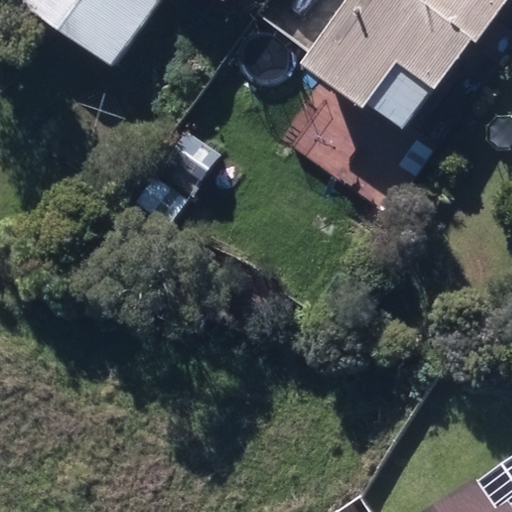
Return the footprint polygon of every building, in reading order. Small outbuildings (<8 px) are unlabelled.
[(11,0),(9,3),(116,77),(162,12),(145,0),(11,0)] [(161,0),(203,30),(219,8),(225,13),(234,0),(161,0)] [(369,116),(404,141),(433,101),(437,104),(475,49),(480,53),(511,8),(511,0),(355,0),(300,76),(364,122),(369,116)] [(162,181),(192,203),(203,187),(207,188),(221,168),(184,142),(169,163),(173,166),(162,181)] [(473,320),(492,335),(507,315),(488,301),(473,320)] [(399,511),(511,511),(511,480),(503,487),(482,456),(399,511)]
